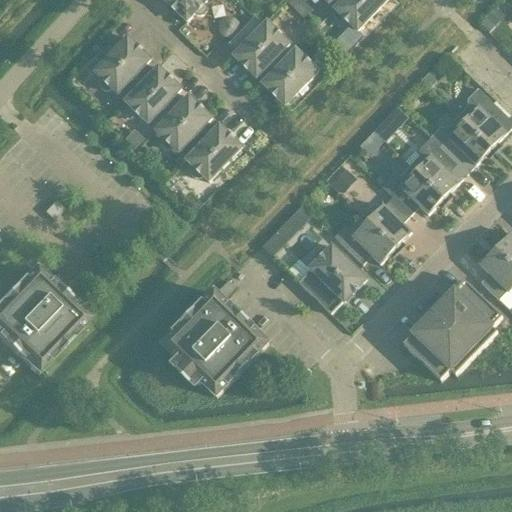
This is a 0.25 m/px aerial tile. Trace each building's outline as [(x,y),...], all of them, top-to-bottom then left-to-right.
[(162,0),(187,24),(195,16),(201,18),(205,16),(207,14),(208,10),(206,5),(210,0),(162,0)] [(346,0),(335,12),(358,34),(390,0),(346,0)] [(221,36),(239,35),(239,19),(221,19),(221,36)] [(264,29),(263,28),(255,20),(228,47),(237,56),(264,29)] [(237,56),(234,59),(257,81),(290,47),(267,24),(263,28),(264,29),(237,56)] [(128,40),(95,75),(101,80),(99,85),(100,89),(103,92),(107,93),(112,91),(118,97),(151,62),(128,40)] [(296,52),(263,86),(286,108),(319,74),(296,52)] [(159,69),(126,104),(149,126),(182,91),(159,69)] [(429,91),(437,84),(429,76),(421,84),(429,91)] [(458,120),(491,153),(511,131),(511,123),(478,91),(468,102),(468,109),(458,120)] [(189,99),(156,133),(162,139),(161,144),(162,148),(165,151),(168,151),(173,150),(179,155),(213,121),(189,99)] [(459,169),(468,177),(491,153),(458,120),(448,130),(441,130),(430,141),(459,169)] [(220,128),(186,163),(192,168),(191,173),(192,177),(195,180),(198,180),(203,179),(209,185),(243,150),(220,128)] [(468,177),(459,169),(430,141),(420,151),(421,158),(410,170),(444,202),(468,177)] [(444,202),(410,170),(400,179),(393,179),(386,187),(396,196),(392,200),(393,200),(392,201),(393,201),(411,218),(420,209),(429,218),(444,202)] [(344,195),(356,181),(346,172),(334,186),(344,195)] [(369,223),(368,225),(396,252),(412,235),(403,226),(411,218),(393,201),(392,201),(385,209),(384,208),(369,223)] [(273,260),(312,219),(301,209),(262,250),(273,260)] [(369,223),(363,218),(353,229),(345,229),(335,239),(345,249),(364,267),(372,258),(381,267),(396,252),(368,225),(369,223)] [(511,235),(511,236),(495,252),(511,268),(511,235)] [(311,273),(298,286),(331,317),(343,304),(344,305),(367,282),(332,249),(326,255),(325,254),(323,253),(321,253),(318,254),(316,256),(314,258),(314,261),(315,262),(317,265),(310,272),(311,273)] [(511,291),(511,268),(495,252),(481,268),(489,276),(481,285),(499,303),(508,294),(509,295),(511,291)] [(35,272),(0,309),(0,340),(37,377),(89,323),(35,272)] [(413,337),(403,348),(431,375),(441,384),(451,374),(456,379),(490,344),(497,336),(492,331),(502,321),(465,284),(455,294),(454,294),(443,305),(437,299),(427,309),(433,315),(412,337),(413,337)] [(216,296),(164,349),(180,364),(178,366),(178,373),(192,387),(200,387),(202,385),(218,400),(269,347),(216,296)]
